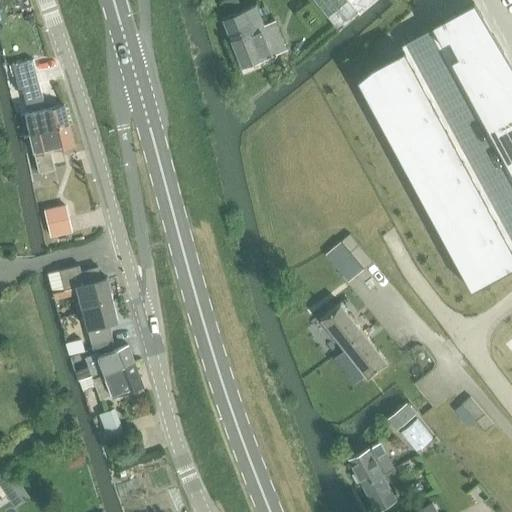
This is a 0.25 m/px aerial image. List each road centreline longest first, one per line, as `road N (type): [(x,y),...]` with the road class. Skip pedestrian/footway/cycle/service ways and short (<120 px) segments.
road 1 (tertiary): [(265,511),(208,359),(127,66)]
road 2 (unclassified): [(45,0),(134,304)]
road 3 (unclassified): [(127,66),(119,103),(145,280),(134,304)]
road 4 (unclassified): [(134,304),(168,429),(203,511)]
road 5 (unclassified): [(458,341),(388,238)]
